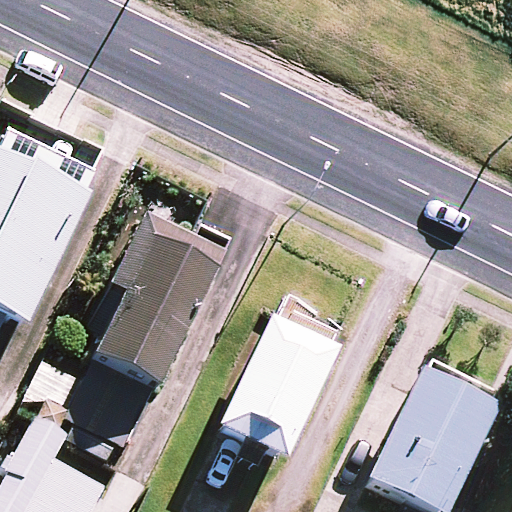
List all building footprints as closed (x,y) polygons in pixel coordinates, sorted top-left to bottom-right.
[(88,187),(0,144),(0,325),(1,324),(17,332),(88,187)] [(218,263),(139,223),(103,293),(118,301),(87,362),(151,395),(218,263)] [(330,358),(265,326),(212,433),(278,465),(330,358)] [(76,380),(39,363),(19,406),(56,423),(76,380)] [(441,511),(490,410),(415,374),(361,487),(412,511),(441,511)] [(60,439),(29,424),(0,482),(0,511),(85,511),(97,490),(47,465),(60,439)] [(112,450),(68,430),(56,456),(100,476),(112,450)]
